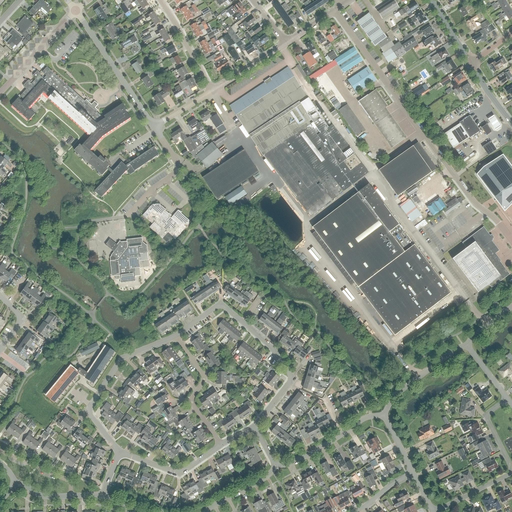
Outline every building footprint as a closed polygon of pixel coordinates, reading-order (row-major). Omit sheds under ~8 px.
[(51,8),(42,0),(39,0),(37,3),(37,4),(33,9),(32,8),(29,12),(34,16),(42,8),(47,13),(51,8)] [(146,1),(145,1),(145,0),(139,4),(142,8),(139,10),(141,13),(144,10),(143,9),(149,6),(147,3),(146,1)] [(318,8),(323,5),(319,0),(316,0),(317,0),(318,1),(317,1),(314,3),(318,8)] [(383,19),(398,8),(392,0),(391,0),(377,9),(383,19)] [(499,5),(502,9),(508,5),(504,0),(503,0),(492,7),(494,10),(498,7),(497,6),(499,5)] [(312,12),(318,8),(314,3),(310,5),(310,4),(308,1),(306,2),(312,12)] [(307,7),(306,8),(303,10),(307,15),(312,12),(306,2),(304,4),(306,7),(307,7)] [(418,8),(415,2),(408,7),(407,6),(404,9),(404,8),(398,12),(401,16),(406,13),(406,12),(410,10),(411,12),(418,8)] [(232,16),(236,12),(243,7),(240,3),(235,6),(234,5),(226,11),(231,16),(232,16)] [(273,7),(277,12),(287,5),(285,4),(281,6),(279,3),(273,7)] [(95,11),(99,17),(98,18),(101,22),(107,18),(106,15),(111,11),(106,4),(103,6),(106,11),(104,12),(100,7),(95,11)] [(124,14),(129,11),(124,4),(120,7),(124,14)] [(194,4),(191,6),(192,8),(189,10),(188,9),(189,9),(187,7),(186,6),(180,10),(184,15),(196,8),(194,4)] [(464,8),(463,7),(458,10),(463,17),(468,14),(467,12),(472,9),(469,4),(466,6),(467,7),(464,8)] [(277,12),(281,17),(286,14),(284,11),(288,8),(287,5),(277,12)] [(497,16),(499,18),(511,11),(508,5),(502,9),(504,13),(502,14),(501,13),(497,16)] [(246,12),(243,7),(236,12),(232,16),(237,22),(243,18),(241,15),(246,12)] [(198,11),(196,8),(184,15),(187,21),(193,17),(191,14),(194,12),(195,13),(198,11)] [(504,18),(503,17),(506,16),(508,20),(511,17),(511,11),(499,18),(500,20),(504,18)] [(150,17),(152,20),(157,17),(153,12),(149,15),(148,15),(145,17),(146,19),(150,17)] [(411,19),(407,21),(411,26),(414,24),(413,23),(418,20),(420,24),(423,22),(424,23),(428,20),(426,16),(425,17),(421,12),(415,16),(413,18),(411,19)] [(301,17),(298,13),(294,16),(284,23),(288,28),(293,24),(291,21),(295,18),(296,20),(301,17)] [(390,62),(396,57),(397,58),(405,53),(411,49),(418,44),(413,38),(401,46),(399,42),(394,46),(388,37),(387,38),(384,34),(369,13),(368,14),(357,22),(369,39),(375,47),(378,44),(383,53),(381,54),(382,55),(384,57),(388,63),(390,62)] [(288,17),(286,14),(281,17),(284,23),(294,16),(292,14),(288,17)] [(25,37),(28,34),(25,32),(33,23),(27,18),(25,16),(16,26),(21,29),(19,32),(25,37)] [(475,23),(473,21),(477,19),(476,16),(472,19),(467,22),(472,30),(480,25),(480,24),(478,23),(476,23),(475,23)] [(157,17),(152,20),(154,24),(151,26),(152,28),(156,26),(160,23),(157,17)] [(249,19),(248,19),(245,21),(242,24),(238,26),(240,29),(244,26),(247,24),(249,26),(255,21),(252,17),(249,19)] [(193,32),(206,25),(204,21),(201,23),(202,24),(198,26),(196,23),(190,26),(193,32)] [(117,26),(116,26),(115,26),(114,27),(111,23),(105,28),(109,34),(116,30),(118,28),(117,26)] [(208,28),(206,25),(193,32),(197,38),(203,34),(201,31),(204,29),(205,30),(208,28)] [(252,30),(249,32),(250,35),(254,32),(255,34),(262,29),(259,25),(255,28),(255,27),(252,30)] [(333,32),(334,34),(332,36),(334,39),(341,34),(337,29),(335,25),(331,28),(333,31),(333,32)] [(423,33),(426,37),(434,32),(430,25),(417,33),(418,36),(423,33)] [(118,28),(116,30),(109,34),(111,37),(110,37),(112,41),(113,40),(120,36),(117,31),(119,30),(118,28)] [(160,33),(162,37),(167,34),(164,28),(159,31),(155,33),(156,35),(160,33)] [(486,39),(486,38),(486,37),(485,35),(487,34),(484,29),(476,34),(477,35),(472,39),(475,44),(480,41),(481,41),(482,41),(483,41),(484,40),(485,40),(486,39)] [(12,36),(6,43),(12,48),(15,45),(16,46),(23,39),(13,30),(9,33),(12,36)] [(214,36),(219,34),(217,31),(208,35),(209,39),(214,36)] [(164,41),(161,43),(162,45),(165,43),(170,40),(167,34),(162,37),(164,41)] [(228,34),(223,38),(229,47),(235,43),(228,34)] [(326,37),(330,43),(334,40),(330,34),(326,37)] [(258,44),(260,42),(262,45),(266,43),(265,42),(269,40),(265,35),(259,39),(257,36),(251,40),(253,42),(256,47),(259,45),(258,44)] [(321,44),(323,43),(324,45),(326,49),(331,46),(330,44),(329,42),(327,43),(326,41),(324,38),(323,38),(321,35),(317,37),(319,41),(321,44)] [(134,43),(138,41),(135,36),(120,45),(123,50),(130,45),(133,47),(130,50),(134,55),(139,51),(134,43)] [(437,37),(435,38),(433,36),(422,42),(425,47),(430,44),(431,46),(433,44),(435,48),(441,44),(437,37)] [(217,41),(215,37),(213,38),(210,40),(211,42),(208,43),(206,40),(199,43),(202,49),(215,42),(218,41),(218,40),(217,41)] [(218,41),(215,42),(202,49),(205,55),(212,51),(210,47),(213,46),(214,47),(217,46),(220,44),(218,41)] [(312,56),(317,53),(315,49),(311,42),(310,43),(309,42),(307,43),(308,44),(305,45),(309,52),(302,56),(310,68),(317,63),(312,56)] [(238,43),(236,44),(241,51),(243,50),(243,51),(245,50),(248,55),(255,50),(251,45),(246,48),(244,45),(241,47),(238,43)] [(4,48),(0,45),(0,57),(0,58),(6,52),(8,54),(11,51),(5,46),(4,48)] [(167,49),(166,48),(161,51),(163,54),(167,52),(169,55),(177,51),(173,45),(167,49)] [(335,60),(334,60),(343,73),(362,61),(363,61),(354,47),(353,47),(339,57),(335,60)] [(234,49),(229,53),(235,62),(240,59),(238,56),(239,56),(236,52),(234,49)] [(449,55),(445,50),(442,52),(441,51),(431,58),(433,61),(434,60),(436,63),(449,55)] [(337,57),(333,51),(327,55),(330,61),(337,57)] [(224,69),(217,57),(215,54),(212,56),(213,59),(216,63),(215,63),(217,65),(215,66),(219,72),(224,69)] [(220,54),(217,57),(224,69),(230,66),(226,59),(223,62),(221,59),(222,57),(220,54)] [(154,60),(157,65),(162,62),(159,56),(154,60)] [(174,57),(169,60),(172,64),(174,63),(174,62),(175,62),(177,65),(182,62),(178,56),(175,58),(174,57)] [(137,74),(142,71),(139,65),(142,63),(138,58),(133,61),(135,64),(132,66),(137,74)] [(494,62),(489,65),(494,73),(499,69),(498,67),(503,64),(503,65),(506,63),(503,58),(500,60),(500,61),(495,64),(494,62)] [(448,73),(451,71),(456,68),(451,60),(446,63),(443,66),(448,73)] [(298,65),(296,66),(305,79),(306,78),(298,65)] [(20,96),(12,105),(29,121),(35,114),(29,109),(38,99),(43,93),(49,98),(48,98),(89,135),(90,135),(91,135),(83,145),(82,146),(80,144),(74,151),(102,176),(107,170),(111,173),(94,191),(95,192),(101,198),(127,172),(130,175),(133,173),(135,172),(135,171),(159,155),(154,148),(127,167),(121,162),(119,164),(113,171),(110,168),(108,167),(109,166),(105,161),(106,161),(100,156),(98,158),(90,151),(93,148),(102,137),(126,120),(127,121),(131,118),(126,111),(125,111),(126,110),(122,104),(104,116),(105,118),(104,119),(96,111),(95,112),(92,110),(94,108),(92,107),(91,106),(90,107),(87,105),(88,104),(85,101),(69,86),(47,67),(42,72),(46,76),(44,79),(40,75),(41,74),(37,71),(33,76),(36,79),(31,84),(30,83),(30,82),(29,81),(28,80),(24,85),(23,85),(23,86),(23,87),(24,87),(26,89),(20,96)] [(184,67),(185,67),(184,67),(179,70),(178,69),(173,72),(175,74),(179,72),(181,77),(178,79),(179,82),(186,79),(185,79),(184,76),(188,73),(184,67)] [(367,67),(348,80),(356,93),(376,81),(367,67)] [(272,166),(310,217),(343,191),(368,172),(332,125),(328,128),(319,114),(321,112),(318,107),(316,109),(309,98),(290,70),(289,68),(271,79),(270,78),(270,79),(265,83),(264,82),(265,83),(230,107),(242,124),(263,156),(264,155),(267,159),(272,166)] [(154,84),(150,78),(155,75),(151,69),(145,73),(147,77),(141,80),(142,81),(142,80),(145,85),(148,88),(147,89),(154,84)] [(461,72),(453,77),(454,79),(453,80),(453,81),(454,82),(455,83),(456,82),(458,84),(466,79),(461,72)] [(506,72),(504,74),(505,76),(498,80),(501,84),(507,80),(508,80),(510,79),(509,77),(506,73),(506,72)] [(448,76),(439,82),(442,86),(445,85),(444,84),(450,80),(448,76)] [(187,81),(187,80),(180,83),(183,88),(189,85),(191,89),(196,86),(192,78),(187,81)] [(181,90),(182,90),(179,85),(178,82),(173,85),(176,91),(173,93),(176,98),(183,94),(181,90)] [(459,89),(458,87),(453,90),(456,95),(461,92),(463,91),(467,97),(474,92),(468,82),(460,87),(459,89)] [(421,85),(412,92),(416,97),(425,91),(422,86),(421,85)] [(153,98),(156,102),(155,103),(157,106),(159,106),(165,102),(163,99),(169,95),(165,90),(159,94),(153,98)] [(387,106),(376,90),(361,100),(358,102),(391,148),(406,138),(385,108),(387,106)] [(318,91),(314,93),(316,96),(316,97),(319,101),(323,98),(320,94),(318,91)] [(95,112),(96,111),(97,110),(95,108),(98,105),(94,101),(91,105),(86,100),(85,101),(88,104),(87,105),(90,107),(91,106),(92,107),(94,108),(92,110),(95,112)] [(347,105),(339,110),(357,136),(365,130),(347,105)] [(336,120),(340,117),(335,111),(331,114),(333,117),(336,120)] [(204,121),(205,122),(208,120),(207,119),(209,118),(216,128),(222,123),(217,114),(213,116),(212,115),(210,116),(208,112),(200,117),(203,122),(204,121)] [(434,124),(438,121),(432,114),(429,116),(434,124)] [(493,115),(488,119),(495,130),(501,126),(493,115)] [(486,123),(478,129),(469,116),(459,123),(460,123),(445,133),(444,134),(453,149),(469,138),(482,129),(486,135),(491,132),(489,128),(486,123)] [(198,124),(195,119),(188,124),(192,129),(197,126),(199,130),(203,127),(200,122),(198,124)] [(217,128),(221,134),(226,130),(222,125),(221,125),(217,128)] [(190,152),(196,148),(190,138),(190,137),(187,138),(184,134),(180,129),(170,135),(176,143),(177,142),(178,142),(179,141),(179,140),(178,139),(180,137),(182,139),(190,152)] [(210,139),(204,129),(190,138),(196,148),(201,145),(210,139)] [(491,141),(482,147),(487,154),(488,156),(496,150),(495,148),(491,141)] [(203,146),(201,145),(196,148),(190,152),(195,158),(194,159),(198,163),(200,160),(207,168),(222,155),(211,142),(208,145),(207,143),(203,146)] [(436,169),(426,154),(418,142),(412,147),(379,170),(397,197),(406,190),(436,169)] [(244,150),(202,178),(217,200),(259,172),(244,150)] [(483,167),(476,174),(494,198),(504,211),(509,202),(511,199),(511,166),(503,154),(483,167)] [(0,157),(0,163),(3,166),(5,164),(9,167),(11,165),(0,157)] [(272,166),(267,159),(263,162),(268,169),(272,166)] [(359,192),(312,227),(358,288),(395,336),(451,293),(414,245),(384,205),(384,204),(369,184),(359,192)] [(439,197),(427,206),(434,216),(441,211),(446,207),(444,204),(439,197)] [(457,206),(460,204),(456,197),(446,204),(448,207),(443,211),(446,214),(457,206)] [(409,198),(400,205),(412,221),(422,215),(409,198)] [(178,210),(173,216),(171,218),(168,216),(169,214),(165,210),(166,210),(162,207),(161,206),(160,205),(160,204),(158,204),(156,204),(154,205),(153,204),(152,205),(150,206),(143,215),(152,224),(149,227),(163,239),(167,242),(169,240),(171,241),(173,238),(175,239),(185,228),(186,227),(184,225),(185,224),(187,226),(188,225),(191,222),(181,213),(182,212),(181,212),(180,211),(178,210)] [(495,253),(499,251),(499,250),(492,241),(493,240),(490,236),(492,235),(490,236),(483,227),(464,241),(462,243),(466,248),(452,259),(478,293),(489,285),(491,288),(509,274),(494,254),(495,253)] [(147,245),(146,245),(143,242),(142,238),(134,239),(127,240),(127,241),(123,242),(120,247),(110,239),(105,245),(115,253),(112,256),(111,255),(110,258),(110,261),(111,268),(111,269),(112,276),(115,276),(116,280),(120,279),(120,283),(128,282),(136,281),(135,276),(141,276),(139,262),(148,260),(146,245),(147,245)] [(6,271),(0,279),(2,281),(3,280),(5,282),(9,277),(11,278),(16,273),(11,269),(8,273),(6,271)] [(206,282),(214,293),(218,290),(218,289),(221,287),(217,281),(214,283),(213,282),(210,281),(209,282),(208,281),(206,282)] [(209,297),(214,293),(206,282),(204,283),(207,288),(204,290),(209,297)] [(23,298),(29,290),(27,288),(30,284),(28,283),(20,294),(22,296),(22,297),(23,298)] [(231,297),(238,286),(237,284),(233,289),(227,284),(223,290),(226,293),(226,294),(231,297)] [(240,287),(238,286),(231,297),(235,300),(240,293),(237,291),(240,287)] [(198,287),(196,288),(204,300),(209,297),(204,290),(201,291),(198,287)] [(32,292),(29,290),(23,298),(25,299),(26,298),(29,300),(37,289),(34,288),(32,292)] [(204,300),(196,288),(194,290),(197,294),(191,298),(195,305),(199,303),(204,300)] [(30,303),(32,304),(38,296),(36,294),(39,291),(37,289),(29,300),(31,302),(30,303)] [(243,295),(240,293),(235,300),(240,304),(248,292),(246,291),(243,295)] [(250,294),(248,292),(240,304),(245,307),(250,300),(247,298),(250,294)] [(38,296),(32,304),(34,306),(35,305),(38,307),(45,296),(43,294),(40,298),(38,296)] [(188,313),(193,310),(187,301),(182,304),(188,313)] [(183,316),(188,313),(182,304),(178,308),(183,316)] [(178,308),(174,310),(174,309),(172,310),(178,319),(183,316),(178,308)] [(179,321),(178,319),(172,310),(170,311),(171,312),(172,314),(169,316),(175,324),(179,321)] [(259,320),(263,324),(272,313),(270,311),(267,316),(264,314),(259,320)] [(45,317),(53,323),(55,320),(59,323),(60,321),(51,314),(49,313),(47,316),(46,315),(45,317)] [(268,327),(273,321),(270,319),(274,314),(272,313),(263,324),(268,327)] [(273,321),(268,327),(273,331),(281,320),(285,315),(285,314),(283,313),(276,323),(273,321)] [(281,320),(273,331),(277,334),(278,333),(280,335),(285,329),(280,325),(286,316),(285,315),(281,320)] [(170,327),(175,324),(169,316),(164,319),(170,327)] [(51,325),(53,323),(45,317),(43,319),(45,320),(43,322),(54,330),(55,328),(51,325)] [(170,327),(164,319),(159,322),(165,331),(170,327)] [(218,331),(220,333),(228,323),(223,320),(218,326),(221,328),(218,331)] [(40,324),(38,326),(47,332),(48,329),(52,332),(54,330),(43,322),(41,325),(40,324)] [(160,334),(165,331),(159,322),(155,325),(160,334)] [(227,334),(232,327),(228,323),(220,333),(222,334),(224,331),(227,334)] [(47,332),(38,326),(37,328),(38,328),(36,331),(39,334),(43,336),(47,339),(49,337),(45,334),(47,332)] [(228,339),(229,340),(237,331),(232,327),(227,334),(230,336),(228,339)] [(284,345),(289,339),(291,336),(288,334),(289,332),(285,329),(280,335),(283,337),(279,342),(284,345)] [(237,331),(229,340),(231,342),(234,339),(237,341),(242,335),(237,331)] [(24,337),(32,342),(34,340),(38,343),(39,341),(39,340),(36,338),(28,333),(26,336),(25,335),(24,337)] [(191,343),(194,348),(202,342),(200,339),(202,338),(198,333),(193,337),(195,339),(191,343)] [(291,341),(289,339),(284,345),(288,349),(292,344),(294,346),(299,340),(295,336),(291,341)] [(34,344),(32,342),(24,337),(23,338),(24,339),(22,342),(33,350),(34,348),(33,346),(34,344)] [(304,343),(299,340),(294,346),(297,348),(293,353),(298,356),(303,349),(300,347),(304,343)] [(19,344),(17,345),(26,351),(27,349),(31,352),(33,350),(22,342),(20,344),(19,344)] [(209,349),(206,344),(204,345),(202,342),(194,348),(198,353),(202,349),(204,352),(206,351),(209,349)] [(238,355),(240,357),(248,346),(243,342),(237,350),(240,352),(238,355)] [(82,350),(85,355),(99,348),(97,343),(87,347),(88,349),(83,351),(82,350)] [(26,351),(17,345),(16,347),(17,348),(15,351),(18,353),(20,354),(26,359),(28,356),(24,354),(26,351)] [(71,367),(46,396),(54,403),(58,399),(61,394),(65,390),(68,386),(79,373),(82,376),(85,378),(94,384),(97,379),(97,378),(100,375),(101,373),(103,370),(104,368),(106,365),(108,362),(109,361),(111,357),(112,356),(115,352),(106,346),(88,373),(87,372),(80,367),(78,370),(77,372),(71,367)] [(247,357),(253,350),(248,346),(240,357),(242,358),(244,355),(247,357)] [(303,349),(298,356),(303,360),(311,349),(309,347),(306,351),(303,349)] [(172,358),(174,361),(179,358),(175,352),(172,354),(168,348),(163,352),(169,360),(172,358)] [(203,357),(207,362),(214,357),(212,354),(214,353),(211,348),(209,349),(206,351),(208,354),(203,357)] [(247,363),(249,364),(258,354),(253,350),(247,357),(250,359),(247,363)] [(258,354),(249,364),(251,366),(253,363),(256,365),(262,357),(258,354)] [(154,356),(149,359),(155,367),(158,365),(160,367),(163,364),(159,358),(157,360),(154,356)] [(214,357),(207,362),(210,367),(215,364),(217,367),(222,363),(218,358),(216,360),(214,357)] [(155,367),(149,359),(145,362),(148,366),(145,368),(149,374),(153,372),(152,370),(155,367)] [(176,363),(179,368),(184,364),(180,359),(176,363)] [(499,371),(503,377),(507,374),(511,380),(511,379),(511,368),(508,364),(499,371)] [(310,365),(308,371),(321,374),(323,369),(310,365)] [(320,377),(321,374),(308,371),(306,376),(314,379),(315,376),(320,377)] [(0,378),(4,381),(6,379),(11,382),(12,380),(8,377),(1,372),(0,373),(0,378)] [(137,372),(132,376),(139,383),(142,381),(143,382),(147,378),(143,374),(140,376),(137,372)] [(181,379),(178,381),(183,388),(188,385),(184,380),(188,377),(184,372),(179,376),(181,379)] [(267,372),(265,374),(276,382),(280,378),(272,372),(270,375),(267,372)] [(276,382),(265,374),(264,376),(267,378),(265,381),(272,387),(276,382)] [(160,375),(155,380),(158,383),(163,379),(160,375)] [(126,382),(131,387),(133,385),(135,387),(138,385),(139,387),(141,385),(139,383),(132,376),(130,379),(129,378),(126,382)] [(306,376),(305,382),(317,386),(318,383),(314,382),(314,379),(306,376)] [(183,388),(178,381),(175,383),(173,380),(167,384),(172,391),(176,389),(178,392),(183,388)] [(130,388),(131,387),(126,382),(123,387),(125,388),(123,391),(129,395),(132,396),(135,392),(130,388)] [(317,386),(305,382),(303,388),(311,391),(312,387),(316,389),(317,386)] [(353,387),(359,399),(364,396),(363,393),(365,392),(362,385),(359,387),(360,388),(357,390),(354,384),(352,385),(353,387)] [(255,387),(254,388),(264,397),(268,392),(261,386),(258,389),(255,387)] [(353,402),(359,399),(353,387),(350,388),(352,392),(349,394),(353,402)] [(489,392),(488,391),(486,390),(483,393),(479,387),(474,391),(483,402),(488,399),(489,399),(490,397),(490,396),(491,396),(490,394),(490,393),(489,392)] [(208,391),(216,402),(218,401),(216,398),(219,396),(213,388),(208,391)] [(264,397),(254,388),(252,390),(255,393),(253,396),(261,401),(264,397)] [(129,395),(123,391),(121,389),(118,394),(122,397),(121,400),(128,404),(131,400),(127,397),(129,395)] [(160,405),(168,399),(167,397),(169,395),(166,390),(160,394),(162,397),(155,401),(158,406),(151,410),(154,414),(163,408),(160,405)] [(214,404),(216,402),(208,391),(203,395),(204,397),(209,403),(212,401),(214,404)] [(344,391),(342,393),(348,404),(353,402),(349,394),(346,395),(344,391)] [(295,397),(305,405),(307,403),(303,400),(305,398),(299,392),(295,397)] [(348,404),(342,393),(339,394),(341,398),(338,399),(342,407),(348,404)] [(70,397),(67,402),(78,409),(82,404),(70,397)] [(209,403),(204,397),(199,400),(204,407),(207,405),(210,408),(212,406),(209,403)] [(303,407),(305,405),(295,397),(291,402),(298,407),(300,405),(303,407)] [(460,414),(473,416),(474,409),(469,408),(470,401),(463,400),(460,414)] [(242,408),(247,416),(252,412),(249,408),(252,406),(248,401),(243,404),(244,406),(242,408)] [(291,402),(287,406),(297,415),(299,413),(295,410),(298,407),(291,402)] [(101,416),(107,420),(112,412),(109,410),(111,406),(107,403),(101,410),(104,412),(101,416)] [(166,417),(175,410),(174,408),(172,409),(170,406),(168,408),(164,408),(164,407),(159,411),(161,414),(163,413),(166,417)] [(297,415),(287,406),(283,411),(290,417),(292,414),(296,417),(297,415)] [(242,419),(247,416),(242,408),(239,410),(237,408),(232,412),(236,417),(239,415),(242,419)] [(177,412),(175,410),(166,417),(168,420),(166,422),(169,425),(174,422),(179,418),(175,413),(177,412)] [(112,412),(107,420),(112,424),(115,421),(118,423),(117,423),(118,423),(123,415),(121,414),(119,412),(116,415),(112,412)] [(229,417),(226,419),(231,427),(236,423),(233,418),(236,417),(232,412),(228,415),(229,417)] [(318,414),(324,426),(330,423),(326,415),(323,417),(321,413),(318,414)] [(127,431),(133,424),(129,421),(131,418),(127,414),(121,422),(122,422),(124,424),(121,427),(127,431)] [(324,426),(318,414),(316,415),(318,419),(315,421),(316,424),(319,429),(324,426)] [(276,436),(284,425),(288,420),(282,415),(279,418),(284,421),(279,427),(276,425),(271,432),(276,436)] [(61,426),(63,425),(65,427),(71,419),(66,416),(63,420),(60,418),(57,423),(61,426)] [(182,427),(190,421),(186,417),(180,421),(179,418),(174,422),(177,426),(180,424),(182,427)] [(12,435),(18,428),(14,425),(16,421),(14,419),(11,424),(6,431),(12,435)] [(71,434),(75,428),(72,427),(75,422),(71,419),(65,427),(68,429),(66,430),(71,434)] [(231,427),(226,419),(223,421),(222,419),(217,423),(220,427),(223,425),(226,430),(231,427)] [(25,426),(29,428),(33,423),(29,420),(25,426)] [(193,426),(190,421),(182,427),(184,430),(182,431),(185,435),(186,435),(194,429),(192,427),(193,426)] [(312,422),(309,423),(315,435),(321,432),(319,429),(316,424),(314,426),(312,422)] [(469,430),(471,432),(479,428),(479,426),(477,422),(474,424),(473,423),(470,425),(469,422),(461,425),(464,432),(469,430)] [(136,427),(133,424),(127,431),(132,436),(136,431),(139,433),(138,434),(144,427),(139,423),(136,427)] [(315,435),(309,423),(307,425),(309,428),(306,430),(310,438),(315,435)] [(442,428),(445,433),(452,430),(449,424),(442,428)] [(286,427),(284,425),(276,436),(280,439),(286,433),(283,431),(286,427)] [(420,433),(417,434),(420,441),(424,439),(434,434),(430,425),(419,430),(420,433)] [(146,444),(152,436),(148,433),(151,430),(146,426),(141,433),(144,435),(141,439),(146,444)] [(21,430),(18,428),(12,435),(18,439),(23,432),(23,433),(26,429),(24,427),(21,430)] [(77,430),(75,428),(71,434),(73,435),(72,437),(77,440),(78,439),(81,435),(83,432),(78,429),(77,430)] [(480,430),(479,428),(471,432),(472,435),(467,438),(470,443),(482,437),(480,434),(483,433),(481,429),(480,430)] [(195,439),(203,433),(200,429),(195,432),(194,429),(186,435),(188,438),(191,436),(192,437),(193,436),(195,439)] [(23,443),(28,447),(34,439),(30,436),(32,433),(30,431),(27,435),(28,436),(23,443)] [(44,431),(41,436),(46,440),(49,435),(44,431)] [(280,439),(285,443),(293,433),(291,431),(288,435),(286,433),(280,439)] [(207,438),(203,433),(195,439),(197,442),(195,443),(199,448),(204,445),(202,441),(207,438)] [(293,433),(285,443),(290,447),(291,446),(292,447),(295,442),(294,442),(295,441),(293,438),(296,435),(293,433)] [(81,435),(78,439),(85,445),(87,443),(89,444),(93,439),(89,436),(87,439),(81,435)] [(156,439),(152,436),(146,444),(152,448),(157,441),(158,441),(161,437),(158,436),(156,439)] [(167,455),(172,447),(169,445),(171,441),(166,437),(161,445),(164,447),(161,451),(167,455)] [(374,453),(381,450),(378,444),(380,443),(376,437),(366,442),(368,446),(369,449),(371,448),(374,453)] [(34,439),(28,447),(34,451),(39,444),(40,444),(43,440),(40,438),(38,442),(34,439)] [(42,450),(48,454),(53,446),(50,443),(52,440),(50,438),(47,442),(47,443),(42,450)] [(487,443),(486,440),(480,443),(478,441),(473,443),(474,446),(477,445),(479,450),(489,446),(488,443),(487,443)] [(94,447),(96,448),(94,453),(100,455),(103,457),(105,451),(100,449),(100,448),(102,446),(97,442),(94,447)] [(435,448),(432,442),(426,445),(429,451),(426,452),(430,459),(439,455),(435,448)] [(182,445),(187,452),(191,450),(186,443),(182,445)] [(53,446),(48,454),(54,458),(59,451),(62,447),(60,445),(57,449),(53,446)] [(349,450),(353,455),(352,456),(354,459),(359,456),(362,461),(368,458),(364,451),(361,453),(356,445),(349,450)] [(490,448),(489,446),(479,450),(481,454),(478,455),(480,460),(487,457),(485,454),(491,451),(490,449),(490,448)] [(176,450),(172,447),(167,455),(172,459),(178,452),(178,453),(181,449),(179,447),(176,450)] [(60,459),(66,463),(71,456),(67,453),(70,450),(67,448),(64,452),(65,452),(60,459)] [(247,454),(249,459),(258,454),(254,448),(247,452),(246,451),(242,454),(243,456),(247,454)] [(465,454),(462,448),(457,451),(460,457),(465,454)] [(92,462),(100,465),(102,460),(99,459),(100,455),(94,453),(91,452),(89,457),(93,459),(92,462)] [(228,454),(222,458),(227,466),(231,464),(233,467),(236,466),(233,461),(233,462),(228,454)] [(258,454),(249,459),(252,463),(248,465),(249,468),(254,465),(253,465),(261,460),(258,454)] [(71,456),(66,463),(71,467),(76,460),(77,461),(80,457),(77,455),(75,459),(71,456)] [(335,458),(334,459),(339,468),(342,466),(344,469),(347,467),(349,470),(354,467),(350,460),(345,463),(340,455),(337,457),(337,456),(334,458),(335,458)] [(384,465),(392,461),(389,456),(378,461),(380,464),(382,463),(384,465)] [(227,466),(222,458),(216,461),(220,468),(220,469),(222,473),(225,472),(223,468),(227,466)] [(378,465),(375,459),(370,462),(373,467),(378,465)] [(489,472),(492,471),(492,470),(498,467),(494,460),(487,464),(485,460),(478,463),(481,469),(486,467),(488,472),(489,472)] [(395,467),(392,461),(384,465),(385,469),(383,470),(382,472),(384,476),(391,473),(389,470),(395,467)] [(98,470),(100,465),(92,462),(91,464),(87,463),(85,468),(87,469),(96,473),(98,469),(98,470)] [(330,472),(332,477),(338,474),(334,467),(331,469),(327,462),(321,465),(326,474),(330,472)] [(444,467),(441,462),(436,464),(439,470),(436,472),(439,479),(450,474),(446,466),(444,467)] [(121,477),(125,479),(129,470),(123,467),(119,475),(118,475),(116,479),(119,481),(121,477)] [(211,468),(205,471),(210,479),(214,477),(216,481),(221,478),(217,471),(214,473),(211,468)] [(96,473),(87,469),(86,473),(83,472),(82,476),(89,480),(90,477),(94,478),(96,473)] [(134,486),(135,484),(137,479),(133,477),(135,473),(129,470),(125,479),(129,481),(128,485),(133,487),(134,486)] [(311,481),(314,479),(317,484),(322,481),(318,473),(315,475),(312,470),(306,473),(311,481)] [(376,484),(373,478),(376,476),(373,470),(366,473),(368,476),(365,478),(370,488),(376,484)] [(198,480),(199,483),(202,488),(208,485),(206,482),(210,479),(205,471),(199,474),(201,478),(198,480)] [(462,474),(464,478),(461,480),(459,476),(455,478),(456,478),(453,480),(453,479),(449,481),(451,485),(453,488),(452,488),(454,491),(457,490),(457,489),(463,486),(461,482),(465,480),(467,483),(473,480),(468,471),(462,474)] [(147,483),(151,474),(144,472),(142,477),(138,475),(139,475),(139,474),(137,479),(135,484),(134,486),(140,489),(141,485),(143,481),(147,483)] [(308,483),(311,481),(306,473),(301,476),(304,481),(301,483),(305,491),(310,488),(308,483)] [(157,477),(151,474),(147,483),(151,485),(149,490),(154,493),(159,482),(155,481),(157,477)] [(193,494),(197,492),(198,494),(204,491),(202,488),(199,483),(196,484),(194,480),(188,484),(193,494)] [(289,484),(288,484),(286,485),(287,488),(288,488),(291,493),(295,491),(298,496),(304,493),(301,487),(298,488),(294,481),(289,484)] [(359,487),(351,491),(354,497),(363,493),(361,489),(364,488),(361,482),(358,484),(359,487)] [(189,496),(193,494),(188,484),(181,487),(185,493),(180,495),(184,501),(190,498),(189,496)] [(160,494),(165,496),(168,488),(162,485),(160,488),(157,487),(153,496),(158,498),(160,494)] [(168,488),(165,496),(169,498),(167,502),(170,503),(174,505),(177,498),(172,496),(175,490),(168,488)] [(507,499),(511,496),(511,495),(509,490),(504,493),(503,490),(500,491),(499,492),(497,493),(501,502),(508,499),(507,499)] [(340,495),(342,499),(346,507),(351,504),(347,498),(350,496),(347,491),(340,495)] [(402,501),(408,498),(408,496),(408,495),(407,493),(406,493),(405,492),(396,496),(397,500),(393,502),(396,508),(404,504),(402,501)] [(279,509),(285,506),(281,499),(278,501),(274,493),(267,496),(272,506),(276,504),(279,509)] [(340,495),(332,499),(336,506),(338,505),(341,510),(346,507),(342,499),(340,495)] [(494,502),(491,496),(488,497),(485,498),(485,499),(482,500),(486,507),(486,508),(488,511),(491,510),(491,509),(495,507),(496,510),(501,508),(497,500),(494,502)] [(326,503),(323,505),(326,511),(332,511),(331,509),(334,507),(334,506),(330,499),(326,501),(325,502),(326,503)] [(267,511),(266,508),(269,507),(265,500),(262,502),(261,500),(254,504),(257,511),(267,511)]
